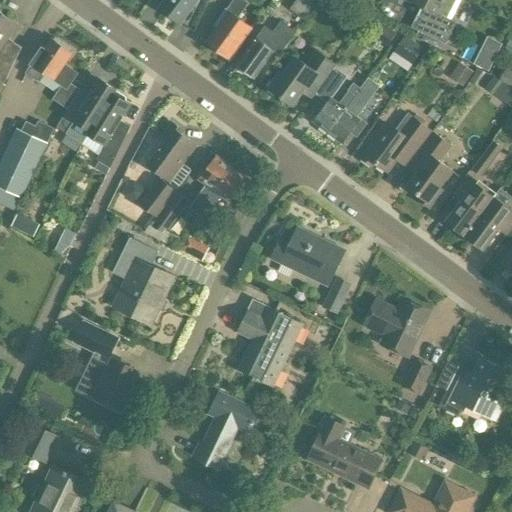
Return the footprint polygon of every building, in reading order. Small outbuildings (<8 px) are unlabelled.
[(166,0),(161,8),(180,22),(196,0),(166,0)] [(249,3),(244,0),(234,0),(215,26),(217,28),(207,42),(229,59),(252,28),(239,18),(249,3)] [(296,0),(290,9),(303,19),(317,0),(296,0)] [(410,0),(429,9),(418,31),(445,44),(456,22),(448,18),(456,0),(410,0)] [(0,96),(5,86),(4,85),(20,52),(5,42),(18,24),(0,12),(0,96)] [(297,32),(281,20),(273,32),(265,26),(237,65),(254,77),(273,51),(279,56),(297,32)] [(388,27),(379,40),(387,45),(396,33),(388,27)] [(392,54),(411,66),(424,47),(405,35),(392,54)] [(53,99),(68,109),(74,99),(76,97),(75,96),(80,90),(70,84),(77,73),(65,65),(73,53),(70,51),(72,49),(62,43),(61,45),(52,39),(45,49),(42,47),(31,64),(25,73),(39,83),(45,74),(63,86),(53,99)] [(302,92),(311,99),(336,64),(316,50),(306,63),(295,55),(283,73),(281,72),(269,88),(283,99),(284,97),(294,104),(302,92)] [(478,57),(475,63),(488,70),(491,63),(478,57)] [(465,82),(472,71),(460,63),(453,74),(465,82)] [(511,71),(506,68),(500,80),(511,87),(511,71)] [(494,93),(501,83),(494,77),(487,88),(494,93)] [(379,87),(368,78),(361,89),(346,108),(328,132),(343,144),(351,132),(357,136),(367,123),(357,116),(379,87)] [(75,120),(90,130),(116,90),(99,79),(83,105),(74,99),(68,109),(57,127),(66,133),(75,120)] [(339,103),(346,108),(361,89),(353,83),(348,90),(349,91),(339,103)] [(116,90),(90,130),(88,134),(104,144),(97,160),(110,168),(125,137),(114,130),(130,105),(126,102),(126,97),(116,91),(116,90)] [(313,121),(328,132),(346,108),(339,103),(331,97),(313,121)] [(446,129),(458,110),(449,105),(438,123),(446,129)] [(396,159),(406,167),(413,157),(432,131),(412,116),(401,132),(388,122),(362,158),(372,165),(374,162),(387,171),(396,159)] [(26,122),(22,131),(48,143),(54,129),(38,121),(36,126),(26,122)] [(172,123),(161,138),(164,140),(145,165),(168,182),(196,146),(181,134),(183,131),(172,123)] [(22,131),(16,129),(0,163),(0,203),(16,211),(23,199),(49,144),(48,143),(22,131)] [(432,131),(413,157),(406,167),(416,174),(407,186),(422,197),(419,200),(429,207),(442,190),(440,188),(454,171),(441,162),(453,146),(432,131)] [(493,141),(472,170),(481,177),(503,148),(493,141)] [(189,208),(198,214),(233,165),(224,158),(223,160),(216,155),(199,180),(206,185),(189,208)] [(242,172),(233,165),(198,214),(204,219),(221,196),(229,203),(247,178),(241,174),(242,172)] [(160,178),(139,205),(157,218),(177,191),(160,178)] [(445,221),(465,235),(494,196),(475,181),(445,221)] [(494,196),(465,235),(484,250),(511,212),(511,196),(500,188),(494,196)] [(177,191),(157,218),(156,220),(168,229),(189,200),(177,191)] [(39,225),(31,221),(26,232),(33,236),(39,225)] [(328,286),(345,250),(322,239),(321,241),(297,230),(289,246),(280,241),(271,259),(328,286)] [(187,237),(181,250),(202,261),(209,248),(187,237)] [(130,238),(123,252),(136,259),(112,305),(152,325),(177,276),(152,264),(158,252),(130,238)] [(59,244),(56,251),(67,256),(70,249),(59,244)] [(511,249),(502,263),(511,271),(511,249)] [(323,308),(337,314),(351,285),(337,278),(323,308)] [(379,345),(409,359),(431,312),(403,299),(398,310),(376,300),(363,327),(383,336),(379,345)] [(253,339),(239,369),(274,387),(304,325),(253,300),(237,332),(253,339)] [(100,354),(107,357),(116,338),(84,323),(75,342),(100,354)] [(100,354),(87,380),(99,386),(94,397),(120,410),(130,389),(138,372),(134,370),(112,359),(112,360),(107,357),(100,354)] [(472,373),(458,366),(439,407),(458,416),(463,406),(496,422),(504,404),(496,401),(510,372),(480,357),(472,373)] [(402,387),(418,395),(432,366),(416,358),(402,387)] [(217,417),(196,458),(218,469),(238,428),(249,434),(260,411),(220,392),(209,414),(217,417)] [(51,399),(39,393),(33,406),(45,412),(51,399)] [(277,407),(285,411),(289,404),(281,400),(277,407)] [(396,408),(406,413),(410,406),(400,401),(396,408)] [(422,411),(413,407),(409,415),(417,419),(422,411)] [(272,424),(284,430),(288,421),(276,415),(272,424)] [(328,417),(308,459),(368,488),(383,459),(340,439),(346,426),(328,417)] [(21,450),(47,462),(59,437),(33,424),(21,450)] [(427,450),(414,443),(409,453),(422,460),(427,450)] [(30,511),(76,511),(78,508),(76,507),(88,482),(53,465),(30,511)] [(469,511),(478,496),(444,479),(432,504),(401,489),(390,511),(469,511)]
